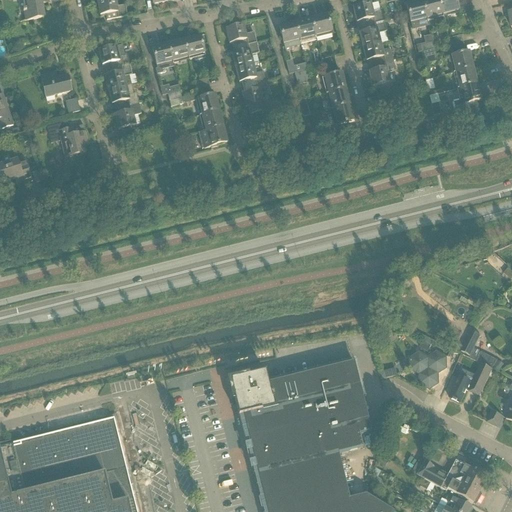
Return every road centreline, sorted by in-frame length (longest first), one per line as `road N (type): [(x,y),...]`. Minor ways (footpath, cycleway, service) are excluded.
road 1 (secondary): [(29,311),(490,195)]
road 2 (residential): [(31,197),(107,176),(77,38)]
road 3 (residential): [(77,38),(207,16)]
road 4 (residential): [(511,455),(396,393)]
road 5 (residential): [(237,142),(207,16)]
road 6 (residential): [(364,120),(333,0)]
